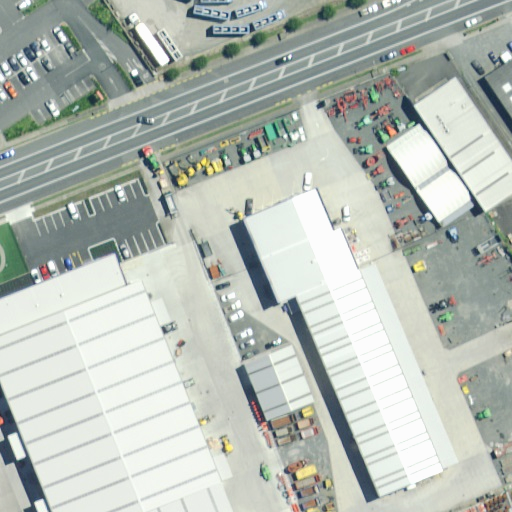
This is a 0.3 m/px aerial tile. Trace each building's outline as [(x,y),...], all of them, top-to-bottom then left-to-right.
[(511,54),(477,78),(511,129),(511,54)] [(511,192),(511,176),(448,81),(410,106),(481,213),(511,192)] [(472,224),(449,184),(420,201),(442,241),(472,224)] [(309,187),(227,224),(268,312),(286,303),(372,489),(436,460),(309,187)] [(148,226),(75,256),(95,304),(168,274),(148,226)] [(75,256),(26,276),(64,370),(114,350),(95,304),(75,256)] [(8,280),(0,283),(0,425),(58,402),(8,280)] [(290,350),(236,371),(258,429),(312,409),(290,350)] [(32,444),(22,419),(7,425),(17,450),(32,444)] [(93,472),(87,456),(61,465),(66,481),(93,472)]
